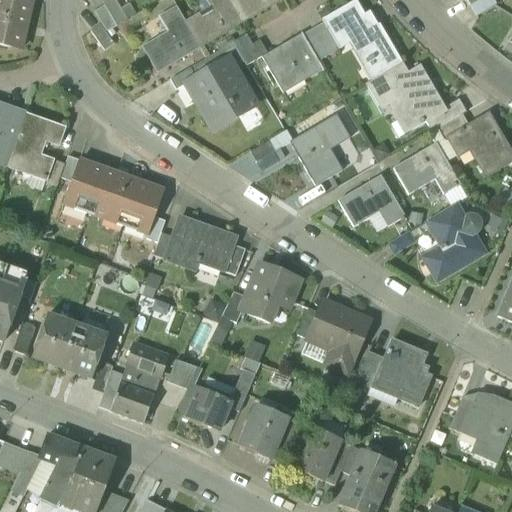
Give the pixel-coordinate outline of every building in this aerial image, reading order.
[(0,0),(0,46),(20,51),(31,1),(24,0),(0,0)] [(127,21),(116,3),(114,0),(104,0),(101,2),(104,7),(116,27),(127,21)] [(227,31),(241,24),(226,0),(206,0),(211,8),(201,13),(184,24),(199,50),(228,33),(227,31)] [(211,8),(206,0),(193,0),(201,13),(211,8)] [(268,7),(280,0),(226,0),(241,24),(242,25),(269,9),(268,7)] [(280,0),(268,7),(269,9),(284,0),(283,0),(280,0)] [(464,0),(470,8),(483,0),(464,0)] [(496,5),(492,0),(483,0),(470,8),(475,18),(496,5)] [(355,43),(376,80),(400,66),(377,27),(371,30),(363,16),(355,3),(322,23),(325,29),(339,52),(348,47),(355,43)] [(106,33),(116,27),(104,7),(94,13),(106,33)] [(190,55),(199,50),(184,24),(175,9),(160,18),(169,33),(141,49),(157,75),(185,58),(184,57),(189,54),(190,55)] [(369,12),(363,16),(371,30),(377,27),(369,12)] [(227,31),(228,33),(242,25),(241,24),(227,31)] [(90,33),(104,52),(114,45),(100,26),(90,33)] [(305,41),(319,65),(339,52),(325,29),(305,41)] [(262,61),(284,98),(324,74),(319,65),(305,41),(302,37),(262,61)] [(239,55),(246,68),(267,55),(265,53),(259,43),(239,55)] [(355,43),(348,47),(369,84),(376,80),(355,43)] [(195,102),(213,133),(256,107),(228,61),(196,80),(187,85),(197,102),(195,102)] [(378,108),(394,99),(387,88),(407,77),(400,66),(376,80),(369,84),(365,86),(378,108)] [(170,81),(176,91),(185,86),(187,85),(196,80),(190,69),(170,81)] [(419,69),(407,77),(387,88),(394,99),(413,131),(425,124),(444,113),(443,111),(431,89),(427,91),(424,84),(427,82),(419,69)] [(185,86),(195,102),(197,102),(187,85),(185,86)] [(431,134),(436,131),(462,116),(465,115),(457,102),(443,111),(444,113),(425,124),(431,134)] [(0,166),(6,168),(25,116),(0,107),(0,166)] [(64,130),(25,116),(6,168),(29,177),(46,183),(53,162),(40,158),(45,143),(58,148),(64,130)] [(468,126),(462,116),(436,131),(443,143),(447,141),(446,139),(468,126)] [(473,149),(490,177),(511,164),(511,155),(498,132),(496,133),(486,116),(468,126),(446,139),(447,141),(457,158),(473,149)] [(298,158),(315,188),(342,173),(329,151),(348,139),(335,117),(292,143),(300,156),(298,158)] [(436,131),(431,134),(429,135),(436,147),(446,164),(457,158),(447,141),(443,143),(436,131)] [(276,152),(290,144),(292,143),(286,133),(270,142),(276,151),(276,152)] [(344,168),(361,160),(351,140),(334,148),(344,168)] [(249,154),(255,164),(274,153),(276,151),(270,142),(249,154)] [(290,144),(298,158),(300,156),(292,143),(290,144)] [(435,182),(443,196),(459,187),(446,164),(436,147),(421,156),(420,154),(393,170),(409,197),(435,182)] [(280,164),(274,153),(255,164),(261,175),(280,164)] [(60,179),(71,183),(79,161),(67,157),(64,166),(60,179)] [(62,207),(147,237),(154,219),(164,192),(79,161),(71,183),(62,207)] [(43,189),(55,193),(60,179),(64,166),(53,162),(46,183),(43,189)] [(46,183),(29,177),(25,188),(42,194),(43,189),(46,183)] [(379,214),(387,229),(404,219),(381,180),(366,189),(365,187),(337,203),(353,229),(367,221),(379,214)] [(467,200),(459,187),(443,196),(451,209),(455,207),(467,200)] [(469,219),(466,219),(463,221),(455,207),(451,209),(426,224),(441,248),(439,249),(440,250),(423,260),(437,283),(483,256),(471,236),(474,234),(476,230),(476,225),(473,221),(469,219)] [(379,214),(367,221),(376,235),(387,229),(379,214)] [(508,223),(492,216),(487,227),(491,228),(490,232),(502,237),(508,223)] [(146,241),(157,245),(161,235),(165,223),(154,219),(147,237),(146,241)] [(197,264),(223,274),(233,247),(236,240),(179,219),(172,239),(164,262),(194,273),(197,264)] [(172,239),(161,235),(157,245),(153,258),(164,262),(172,239)] [(388,247),(394,257),(415,245),(409,235),(388,247)] [(223,274),(235,278),(245,252),(233,247),(223,274)] [(95,284),(133,294),(137,276),(100,266),(95,284)] [(240,316),(269,328),(276,311),(281,300),(290,304),(298,284),(261,268),(246,301),(240,316)] [(162,279),(147,274),(142,287),(157,292),(162,279)] [(24,283),(4,276),(0,286),(0,342),(2,344),(17,303),(24,283)] [(17,303),(29,307),(36,285),(25,281),(24,283),(17,303)] [(511,283),(497,318),(510,323),(511,318),(511,283)] [(232,325),(236,326),(240,316),(246,301),(233,295),(226,308),(220,320),(232,325)] [(219,323),(220,320),(226,308),(210,300),(202,317),(219,323)] [(281,300),(276,311),(285,314),(290,304),(281,300)] [(170,306),(154,301),(151,312),(166,318),(170,306)] [(329,368),(347,376),(368,326),(323,307),(320,316),(308,342),(335,353),(329,368)] [(296,337),(308,342),(320,316),(307,311),(296,337)] [(31,359),(59,369),(74,328),(46,318),(31,359)] [(79,330),(104,339),(108,328),(83,319),(79,330)] [(220,320),(219,323),(209,343),(220,349),(232,325),(220,320)] [(12,353),(25,357),(35,330),(22,325),(14,347),(12,353)] [(79,330),(74,328),(59,369),(91,381),(106,339),(104,339),(79,330)] [(244,359),(259,365),(266,348),(250,341),(243,359),(244,359)] [(335,353),(308,342),(302,357),(329,368),(335,353)] [(397,402),(417,410),(430,380),(423,377),(426,370),(416,366),(421,356),(391,343),(384,361),(375,383),(401,394),(397,402)] [(133,347),(126,368),(159,380),(167,359),(133,347)] [(265,352),(261,362),(277,368),(281,359),(265,352)] [(370,390),(371,391),(375,383),(384,361),(368,355),(355,384),(370,390)] [(243,371),(255,376),(259,366),(259,365),(244,359),(240,370),(243,371)] [(166,384),(185,391),(196,369),(175,362),(166,384)] [(91,391),(103,396),(108,381),(110,374),(112,368),(101,364),(91,391)] [(142,426),(159,380),(126,368),(125,368),(121,379),(122,379),(119,385),(109,413),(142,426)] [(237,383),(250,388),(255,376),(243,371),(237,383)] [(108,381),(119,385),(122,379),(121,379),(110,374),(108,381)] [(229,403),(234,390),(207,379),(202,393),(229,403)] [(119,385),(108,381),(103,396),(98,409),(109,413),(119,385)] [(227,410),(238,415),(250,388),(237,383),(234,390),(229,403),(230,404),(227,410)] [(371,391),(397,402),(401,394),(375,383),(371,391)] [(371,391),(370,390),(367,398),(394,410),(397,402),(371,391)] [(186,421),(217,434),(227,410),(230,404),(229,403),(202,393),(199,392),(186,421)] [(474,457),(496,467),(507,440),(511,429),(511,406),(503,402),(501,406),(476,395),(473,403),(461,430),(482,439),(474,457)] [(271,414),(274,415),(278,406),(261,399),(257,408),(260,409),(271,414)] [(449,430),(459,435),(461,430),(473,403),(462,399),(449,430)] [(239,450),(268,462),(269,461),(285,421),(286,420),(274,415),(271,414),(269,418),(257,414),(260,409),(257,408),(239,450)] [(271,414),(260,409),(257,414),(269,418),(271,414)] [(269,461),(280,465),(297,426),(285,421),(269,461)] [(325,422),(320,435),(310,431),(292,473),(321,486),(322,484),(339,445),(340,443),(339,443),(344,430),(325,422)] [(43,461),(58,467),(75,473),(83,451),(47,437),(39,458),(39,460),(43,461)] [(0,453),(0,467),(19,476),(30,455),(4,444),(0,453)] [(333,488),(340,473),(350,450),(339,445),(322,484),(333,488)] [(350,449),(350,450),(340,473),(350,478),(361,453),(350,449)] [(75,473),(58,506),(75,511),(96,511),(103,496),(103,495),(115,463),(83,451),(75,473)] [(338,507),(348,511),(373,511),(393,467),(361,453),(350,478),(338,507)] [(39,458),(30,455),(19,476),(11,492),(11,493),(23,498),(23,497),(27,490),(43,461),(39,460),(39,458)] [(27,490),(43,498),(58,467),(43,461),(27,490)] [(58,506),(75,473),(58,467),(43,498),(40,503),(41,503),(56,510),(58,506)] [(0,511),(15,511),(23,498),(11,493),(11,492),(0,511)] [(96,511),(123,511),(127,504),(103,495),(103,496),(96,511)] [(36,511),(55,511),(56,510),(41,503),(36,511)] [(164,511),(146,503),(141,511),(164,511)]
